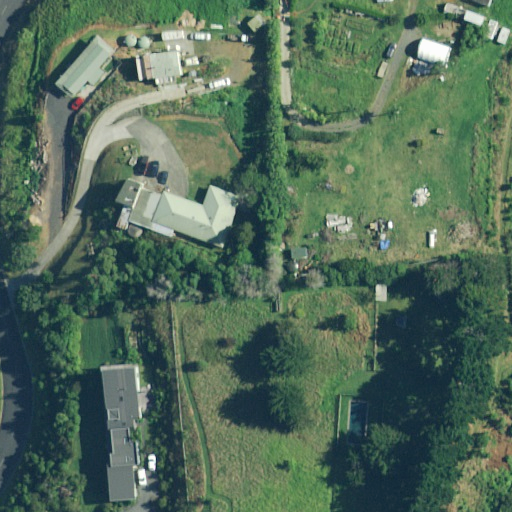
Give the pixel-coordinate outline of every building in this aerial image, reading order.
[(490,16),(450,1),(446,12),(486,27),(490,16)] [(370,43),(342,16),(327,32),(354,59),(370,43)] [(117,50),(102,37),(60,84),(75,98),(90,81),(95,86),(107,73),(101,68),(117,50)] [(272,41),(258,41),(257,49),(272,50),(272,41)] [(182,75),(180,52),(140,56),(142,80),(182,75)] [(165,195),(128,181),(120,201),(128,204),(117,233),(125,236),(131,220),(173,236),(176,229),(223,247),(243,197),(213,185),(205,206),(167,192),(165,195)] [(388,281),(376,282),(377,301),(388,300),(388,281)] [(137,419),(141,418),(136,369),(107,371),(112,421),(114,453),(109,453),(114,502),(137,500),(134,466),(142,465),(140,441),(134,441),(133,430),(138,429),(137,419)]
